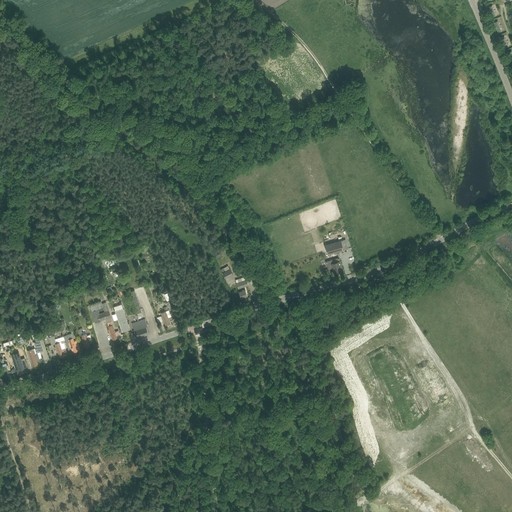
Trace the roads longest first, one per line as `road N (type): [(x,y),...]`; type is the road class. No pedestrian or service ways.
road 1 (secondary): [(195,326),(380,270),(511,204)]
road 2 (track): [(253,0),(308,49),(441,239)]
road 3 (track): [(511,477),(476,435),(468,400),(380,270)]
road 4 (secondary): [(0,391),(195,326)]
road 5 (tertiary): [(215,511),(195,326)]
road 6 (track): [(472,426),(374,494)]
